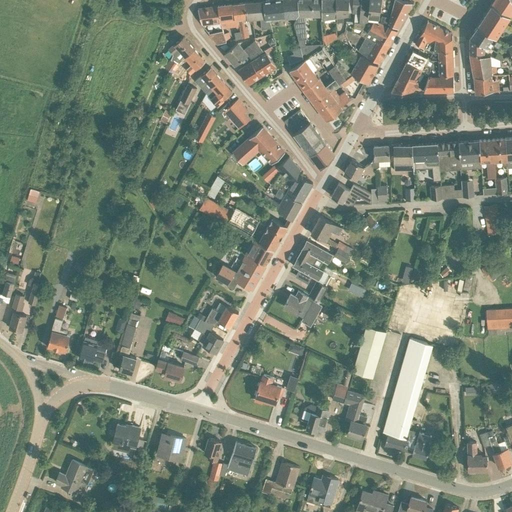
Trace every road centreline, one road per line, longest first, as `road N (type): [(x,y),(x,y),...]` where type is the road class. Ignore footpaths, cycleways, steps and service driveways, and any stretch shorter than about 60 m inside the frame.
road 1 (tertiary): [(511,484),(461,490),(198,410)]
road 2 (residential): [(198,410),(326,183)]
road 3 (residential): [(262,109),(194,30),(196,0)]
road 4 (residential): [(365,114),(352,111),(323,126),(293,88),(262,109)]
